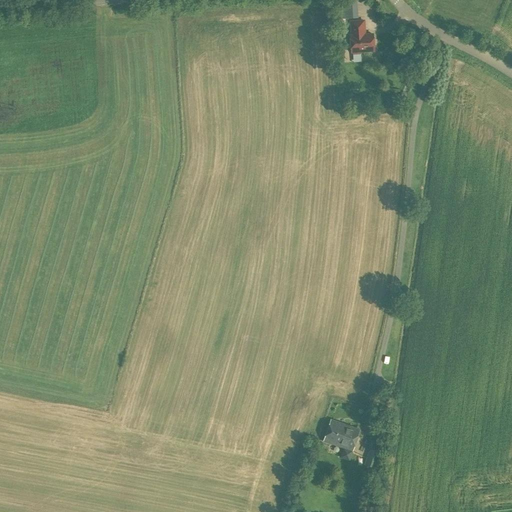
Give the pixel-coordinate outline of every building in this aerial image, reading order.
[(356,18),(355,1),(340,2),(341,19),(356,18)] [(364,35),(363,22),(350,22),(351,36),(349,36),(350,53),(352,53),(352,55),(360,55),(360,52),(373,51),(372,35),(364,35)] [(405,103),(408,94),(402,92),(400,98),(401,102),(405,103)] [(351,452),(359,430),(330,420),(322,442),(351,452)] [(382,453),(385,444),(370,440),(367,449),(369,450),(364,465),(374,468),(379,452),(382,453)]
